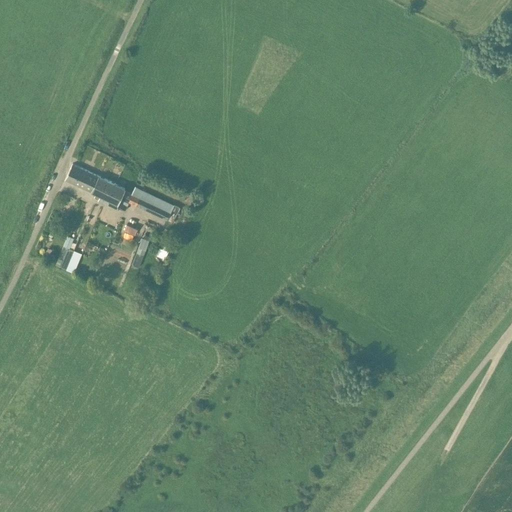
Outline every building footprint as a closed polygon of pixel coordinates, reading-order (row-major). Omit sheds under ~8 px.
[(74,183),(81,167),(73,163),(65,179),(74,183)] [(92,191),(98,176),(81,167),(74,183),(92,191)] [(98,200),(107,180),(98,176),(92,191),(96,193),(94,198),(98,200)] [(107,204),(116,184),(107,180),(98,200),(107,204)] [(116,184),(107,204),(118,209),(123,200),(120,199),(120,198),(125,188),(116,184)] [(136,205),(143,190),(135,186),(132,193),(128,201),(136,205)] [(132,193),(124,189),(125,188),(120,198),(128,201),(132,193)] [(143,190),(136,205),(143,208),(150,193),(143,190)] [(150,193),(143,208),(151,212),(158,197),(150,193)] [(158,197),(151,212),(159,216),(166,200),(158,197)] [(166,200),(159,216),(167,219),(171,211),(174,205),(174,204),(166,200)] [(179,208),(174,205),(171,211),(167,219),(167,220),(173,222),(179,208)] [(127,224),(124,231),(135,236),(138,229),(127,224)] [(141,267),(151,238),(143,235),(132,264),(141,267)] [(159,246),(155,254),(163,258),(167,251),(159,246)] [(67,269),(74,251),(68,248),(63,258),(59,257),(56,264),(67,269)] [(74,251),(67,269),(75,272),(82,254),(74,251)]
